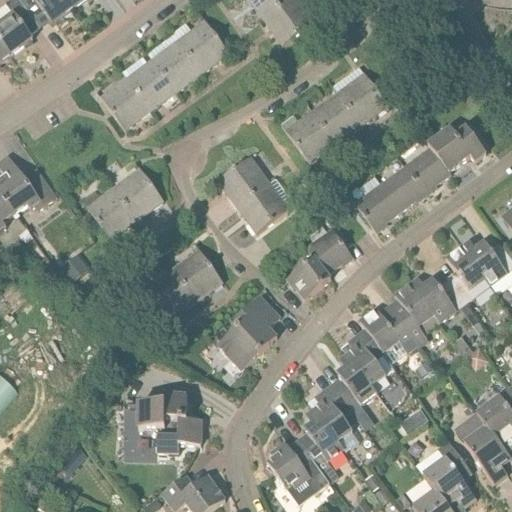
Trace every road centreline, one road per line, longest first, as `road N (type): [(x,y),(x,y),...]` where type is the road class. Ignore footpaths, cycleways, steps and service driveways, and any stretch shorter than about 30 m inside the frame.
road 1 (residential): [(309,334),(198,212),(184,165),(202,139),(330,59),(379,0)]
road 2 (residential): [(309,334),(374,265),(511,162)]
road 3 (residential): [(0,121),(168,0)]
road 4 (residential): [(248,511),(236,475),(241,431),(309,334)]
